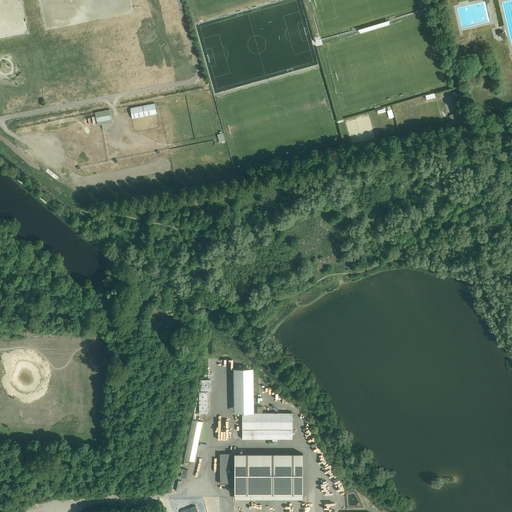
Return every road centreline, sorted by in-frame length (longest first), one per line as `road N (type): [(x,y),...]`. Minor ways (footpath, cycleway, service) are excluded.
road 1 (track): [(85,212),(467,137),(511,159)]
road 2 (track): [(85,212),(177,227),(187,239),(186,279),(233,311),(396,260),(447,269)]
road 3 (unclassified): [(0,119),(192,81),(198,65),(179,0)]
road 4 (track): [(447,269),(510,207),(499,177),(450,160),(467,137)]
